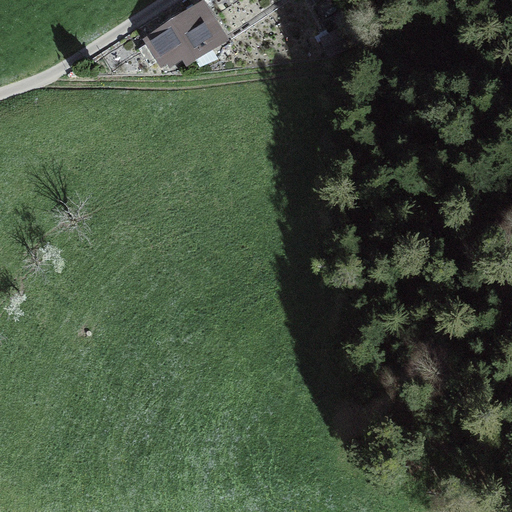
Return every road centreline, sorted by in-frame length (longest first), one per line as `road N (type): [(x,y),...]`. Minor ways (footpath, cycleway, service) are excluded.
road 1 (track): [(31,79),(210,78),(401,60),(511,60)]
road 2 (track): [(157,0),(0,91)]
